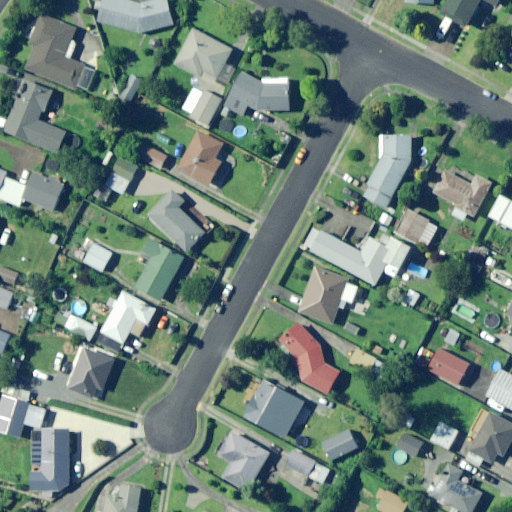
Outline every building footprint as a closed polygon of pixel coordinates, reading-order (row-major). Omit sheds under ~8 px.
[(165,0),(146,5),(127,0),(106,0),(100,21),(144,33),(176,26),(170,0),(165,0)] [(502,0),(450,0),(443,15),(469,29),(483,0),(486,0),(499,7),(502,0)] [(78,28),(43,14),(31,44),(36,46),(27,69),(78,89),(88,65),(67,57),(78,28)] [(235,50),(196,29),(177,64),(216,85),(235,50)] [(292,78),(267,79),(244,72),(223,115),(231,119),(234,114),(244,119),(250,105),(260,111),(291,111),(292,78)] [(145,82),(135,74),(120,96),(131,103),(145,82)] [(55,91),(27,79),(5,131),(60,154),(69,132),(43,121),(55,91)] [(224,98),(207,90),(194,114),(211,123),(224,98)] [(180,169),(216,188),(233,155),(225,151),(228,145),(200,131),(180,169)] [(415,136),(384,134),(382,160),(370,185),(371,185),(365,197),(388,208),(413,165),(415,136)] [(170,156),(143,143),(136,156),(164,169),(170,156)] [(9,172),(0,168),(0,198),(22,207),(25,200),(54,211),(65,183),(35,172),(29,186),(7,178),(9,172)] [(475,185),(448,171),(435,193),(459,206),(454,215),(468,223),(490,182),(480,176),(475,185)] [(131,180),(114,172),(107,186),(101,184),(96,195),(108,201),(114,189),(124,194),(131,180)] [(188,202),(175,190),(150,215),(189,253),(207,234),(181,208),(188,202)] [(511,200),(502,195),(491,217),(511,228),(511,200)] [(428,250),(440,229),(431,223),(432,221),(411,209),(398,232),(428,250)] [(364,253),(324,231),(313,251),(375,284),(389,257),(385,255),(389,246),(372,237),(364,253)] [(187,259),(152,239),(139,262),(149,267),(138,287),(164,302),(187,259)] [(414,248),(400,240),(389,262),(402,270),(414,248)] [(115,253),(97,243),(86,262),(104,272),(115,253)] [(24,273),(0,266),(0,267),(0,280),(20,286),(24,273)] [(351,279),(318,267),(301,312),(335,324),(351,279)] [(409,294),(398,286),(391,296),(402,304),(409,294)] [(17,294),(0,287),(0,307),(10,311),(17,294)] [(120,301),(117,299),(113,307),(116,308),(104,332),(126,344),(132,332),(142,338),(158,309),(125,292),(120,301)] [(71,315),(60,310),(54,321),(65,326),(71,315)] [(100,330),(72,316),(65,328),(93,342),(100,330)] [(325,348),(301,323),(282,341),(299,359),(304,381),(330,395),(342,372),(326,363),(325,348)] [(462,335),(445,326),(439,338),(456,347),(462,335)] [(12,335),(0,330),(0,352),(5,354),(12,335)] [(485,345),(465,335),(459,348),(478,358),(485,345)] [(434,348),(422,340),(409,359),(421,367),(434,348)] [(475,364),(442,347),(430,371),(460,385),(464,387),(475,364)] [(495,352),(486,347),(477,365),(486,370),(495,352)] [(118,360),(87,348),(70,389),(95,400),(100,388),(106,391),(118,360)] [(359,350),(352,362),(376,375),(373,379),(381,384),(390,367),(359,350)] [(511,374),(502,370),(488,396),(511,408),(511,374)] [(274,431),(293,395),(288,392),(289,389),(276,382),(267,400),(257,395),(245,417),(274,431)] [(32,405),(5,397),(0,412),(0,431),(22,439),(32,405)] [(511,444),(511,422),(492,411),(466,459),(481,468),(486,459),(495,464),(501,453),(506,456),(511,444)] [(460,431),(442,422),(433,441),(450,450),(460,431)] [(360,449),(352,430),(324,442),(333,461),(360,449)] [(73,432),(45,431),(44,473),(33,472),(33,491),(66,492),(72,487),(73,432)] [(272,453),(235,433),(222,456),(233,462),(224,478),(250,492),(272,453)] [(426,444),(407,434),(399,448),(418,458),(426,444)] [(332,469),(295,451),(288,466),(325,484),(332,469)] [(466,471),(452,464),(434,497),(462,511),(475,511),(485,495),(460,482),(466,471)] [(116,493),(109,492),(106,511),(143,511),(146,488),(118,484),(116,493)] [(405,511),(411,503),(383,489),(379,497),(384,500),(379,509),(384,511),(405,511)]
